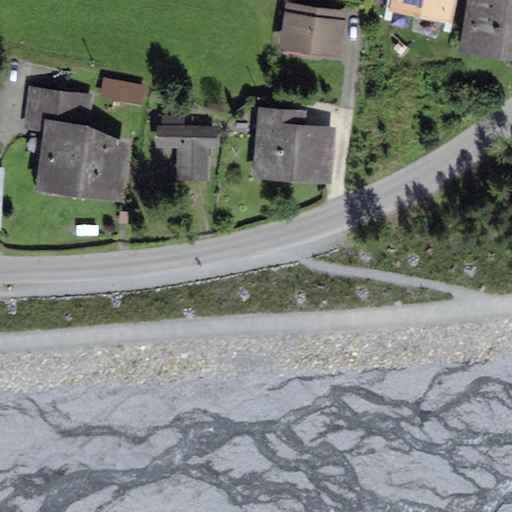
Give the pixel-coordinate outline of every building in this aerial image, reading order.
[(402,0),(401,4),(448,14),(451,0),(402,0)] [(511,0),(473,0),(467,46),(511,52),(511,0)] [(290,8),(285,42),(327,48),(332,14),(290,8)] [(103,76),(102,97),(142,99),(143,78),(103,76)] [(51,133),(43,180),(108,190),(116,140),(83,135),(89,99),(38,91),(32,129),(51,133)] [(268,118),(265,167),(321,171),(323,131),(303,130),(304,121),(268,118)] [(175,152),(174,181),(204,182),(204,151),(212,151),(212,130),(182,130),(183,120),(156,120),(155,152),(175,152)]
